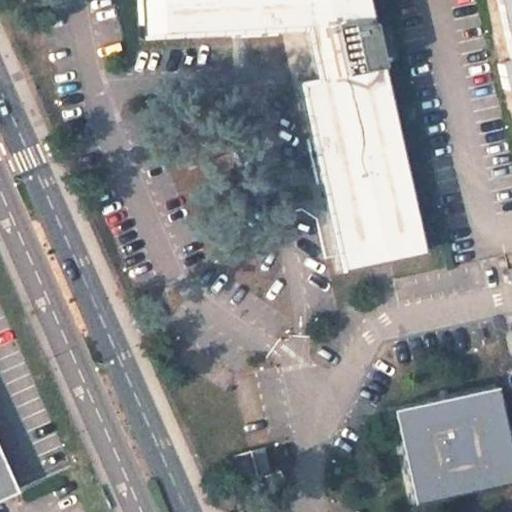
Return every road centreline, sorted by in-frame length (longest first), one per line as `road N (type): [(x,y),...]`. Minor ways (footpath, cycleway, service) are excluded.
road 1 (primary): [(184,511),(0,93)]
road 2 (primary): [(0,178),(139,511)]
